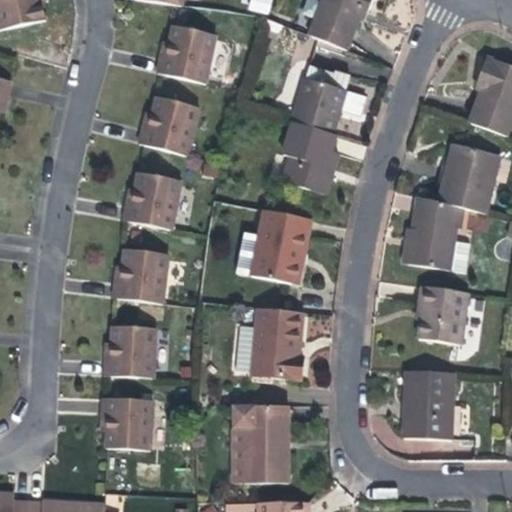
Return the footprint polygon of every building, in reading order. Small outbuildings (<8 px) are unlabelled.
[(0,0),(0,35),(45,26),(41,8),(35,9),(32,0),(0,0)] [(39,0),(32,0),(35,9),(41,8),(39,0)] [(157,0),(157,5),(205,13),(207,0),(157,0)] [(269,14),(271,0),(249,0),(247,10),(269,14)] [(346,52),(358,20),(361,12),(367,15),(372,0),(322,0),(308,38),(346,52)] [(365,19),(367,15),(361,12),(358,20),(364,22),(365,19)] [(171,29),(167,48),(164,63),(156,62),(153,77),(204,88),(215,39),(171,29)] [(158,55),(156,62),(164,63),(167,48),(159,47),(158,55)] [(511,68),(486,60),(478,83),(484,85),(481,92),(470,125),(507,138),(511,122),(511,68)] [(338,112),(344,93),(348,79),(341,78),(329,78),(305,71),(289,124),(291,125),(331,137),(338,112)] [(0,97),(5,99),(9,84),(0,81),(0,97)] [(475,90),(481,92),(484,85),(478,83),(477,87),(475,90)] [(363,99),(344,93),(338,112),(357,118),(360,108),(363,99)] [(155,102),(150,120),(145,135),(139,134),(135,149),(183,162),(196,113),(155,102)] [(142,125),(139,134),(145,135),(150,120),(144,118),(142,125)] [(334,138),(331,137),(291,125),(282,158),(289,160),(281,186),(324,198),(331,174),(336,157),(329,155),(334,138)] [(445,186),(440,205),(465,212),(484,216),(499,157),(454,147),(450,164),(445,186)] [(437,185),(445,186),(450,164),(443,162),(440,174),(437,185)] [(136,178),(132,198),(129,212),(123,211),(120,227),(168,237),(178,187),(136,178)] [(124,204),(123,211),(129,212),(132,198),(126,196),(124,204)] [(414,231),(409,265),(452,271),(458,230),(462,231),(465,212),(440,205),(419,200),(414,231)] [(251,280),(291,287),(297,256),(305,258),(311,223),(264,214),(259,240),(259,242),(251,280)] [(403,264),(409,265),(414,231),(409,230),(406,248),(403,264)] [(259,242),(259,240),(246,237),(238,277),(251,280),(259,242)] [(166,262),(123,255),(120,274),(118,289),(111,288),(109,303),(158,311),(166,262)] [(303,265),(305,258),(297,256),(291,287),(299,289),(303,265)] [(112,281),(111,288),(118,289),(120,274),(113,273),(112,281)] [(467,296),(420,288),(417,312),(422,312),(420,326),(417,342),(459,348),(467,296)] [(253,332),(249,377),(249,379),(299,384),(301,360),(296,359),(297,352),(300,316),(255,312),(253,332)] [(232,375),(249,377),(253,332),(237,331),(232,375)] [(112,336),(111,354),(109,370),(104,369),(102,384),(151,388),(155,340),(112,336)] [(456,376),(408,375),(406,409),(406,441),(454,442),(456,376)] [(149,411),(100,407),(99,424),(106,424),(104,440),(103,456),(146,459),(149,411)] [(286,411),(230,410),(230,489),(285,489),(286,452),(286,411)] [(0,511),(9,511),(10,500),(11,493),(0,492),(0,511)] [(10,500),(9,511),(24,511),(25,501),(10,500)] [(41,500),(41,502),(40,511),(102,511),(103,504),(63,501),(41,500)] [(40,511),(41,502),(25,501),(24,511),(40,511)]
